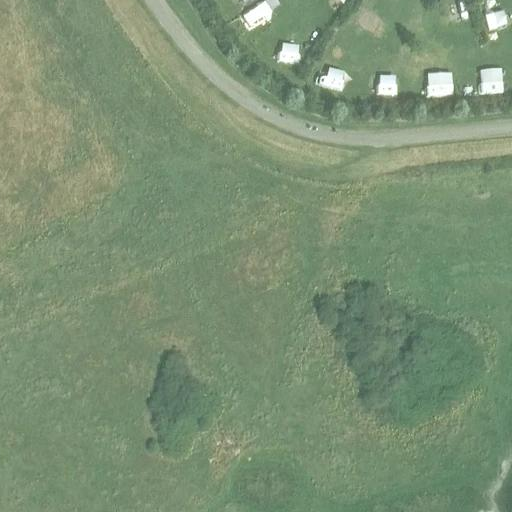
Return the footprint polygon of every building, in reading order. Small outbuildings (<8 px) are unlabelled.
[(237,0),(235,2),(250,19),(266,5),(261,0),(237,0)] [(362,6),(352,18),(365,28),(375,16),(362,6)] [(267,41),(282,51),(295,32),(280,22),(267,41)] [(326,81),(343,82),(344,64),(327,63),(326,81)] [(471,88),(486,89),(488,67),(473,66),(471,88)] [(387,69),(368,69),(368,89),(387,90),(387,69)] [(416,69),(416,88),(431,88),(432,70),(416,69)]
